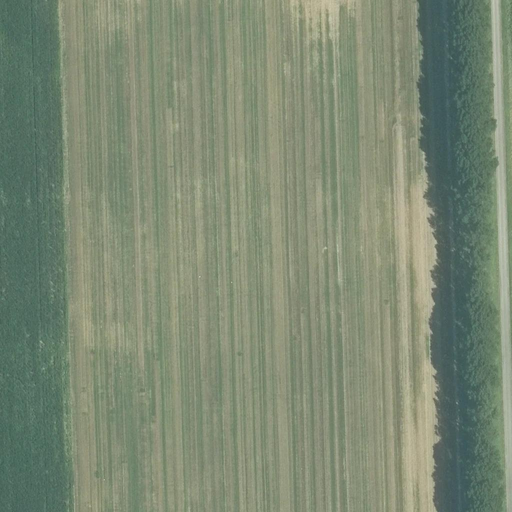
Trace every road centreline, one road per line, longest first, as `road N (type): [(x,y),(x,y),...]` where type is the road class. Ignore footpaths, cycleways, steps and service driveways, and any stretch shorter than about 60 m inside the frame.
road 1 (track): [(458,511),(448,0)]
road 2 (unclassified): [(511,442),(500,0)]
